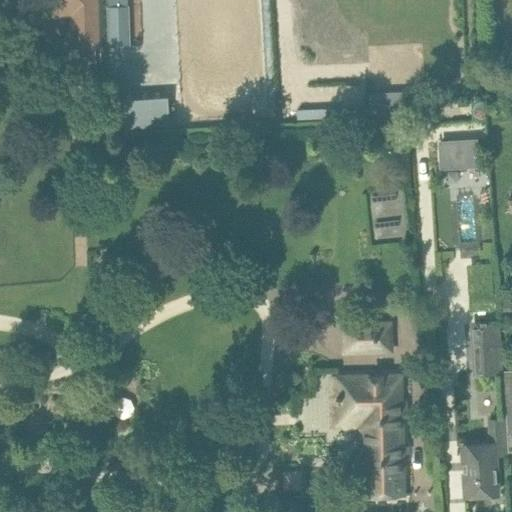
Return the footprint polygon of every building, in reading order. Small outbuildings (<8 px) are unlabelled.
[(95,0),(52,0),(52,5),(82,5),(83,37),(96,37),(95,0)] [(126,0),(127,10),(149,9),(148,0),(126,0)] [(110,95),(111,127),(160,126),(158,94),(110,95)] [(481,165),(480,136),(439,138),(440,167),(481,165)] [(511,315),(511,302),(503,303),(503,316),(511,315)] [(445,318),(445,307),(429,308),(429,319),(445,318)] [(478,371),(502,369),(499,321),(474,323),(478,371)] [(347,351),(391,350),(391,322),(347,323),(347,351)] [(338,375),(339,401),(339,424),(363,424),(365,495),(405,494),(404,452),(408,452),(408,445),(404,446),(402,374),(338,375)] [(464,464),(465,475),(466,495),(498,493),(495,454),(507,453),(505,420),(489,421),(490,443),(463,444),(464,464)] [(282,469),(283,490),(303,489),(302,469),(282,469)]
